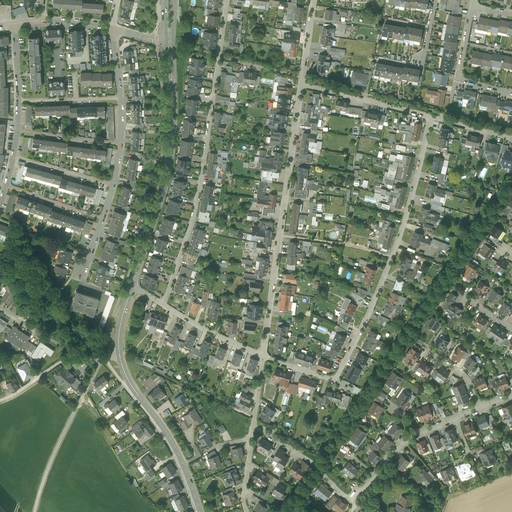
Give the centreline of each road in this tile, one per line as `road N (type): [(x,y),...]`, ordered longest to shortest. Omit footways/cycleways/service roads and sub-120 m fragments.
road 1 (residential): [(262,356),(332,379),(391,258),(429,117)]
road 2 (residential): [(300,84),(262,356)]
road 3 (residential): [(163,304),(192,222),(219,55)]
road 4 (secondary): [(133,286),(171,154),(169,43)]
road 5 (secondary): [(200,511),(172,441),(130,385),(119,355)]
road 6 (track): [(98,361),(34,511)]
road 7 (residential): [(300,84),(429,117)]
road 8 (residential): [(119,355),(65,360),(0,399)]
road 9 (residential): [(472,7),(458,78),(511,93)]
